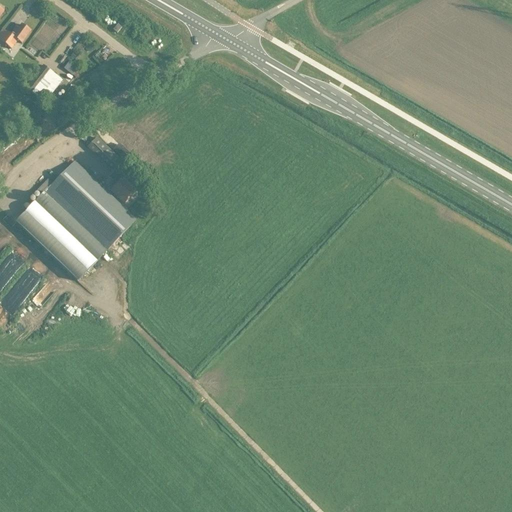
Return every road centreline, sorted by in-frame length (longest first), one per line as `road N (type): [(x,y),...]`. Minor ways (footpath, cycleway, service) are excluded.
road 1 (secondary): [(511,204),(223,37)]
road 2 (unclassified): [(0,185),(132,86)]
